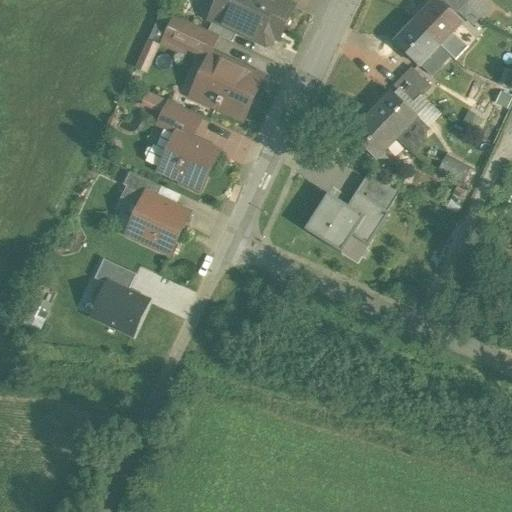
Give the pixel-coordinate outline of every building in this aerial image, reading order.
[(276,0),(237,0),(236,3),(247,8),(240,23),(279,41),(294,8),(276,0)] [(465,4),(460,0),(442,0),(457,14),(465,4)] [(460,25),(436,2),(416,24),(439,46),(460,25)] [(157,11),(145,40),(152,43),(164,14),(157,11)] [(215,36),(177,18),(165,42),(203,60),(215,36)] [(416,24),(395,45),(419,68),(439,46),(416,24)] [(465,50),(474,41),(463,30),(454,38),(465,50)] [(145,74),(157,47),(147,42),(135,69),(145,74)] [(263,80),(212,56),(195,91),(219,102),(216,108),(240,119),(258,80),(262,82),(263,80)] [(431,88),(412,69),(403,79),(422,97),(431,88)] [(422,97),(403,79),(394,87),(414,106),(422,97)] [(153,111),(158,98),(141,92),(136,105),(153,111)] [(417,118),(393,95),(373,116),(396,139),(411,123),(417,118)] [(202,118),(170,104),(159,127),(165,130),(177,135),(191,142),(202,118)] [(373,116),(352,137),(376,160),(396,139),(373,116)] [(396,139),(412,154),(425,141),(425,136),(411,123),(396,139)] [(165,130),(157,147),(148,150),(146,156),(149,165),(161,170),(177,135),(165,130)] [(191,142),(177,135),(161,170),(161,171),(181,180),(182,183),(196,190),(200,189),(202,190),(218,154),(191,142)] [(469,170),(446,157),(439,170),(462,182),(469,170)] [(163,188),(130,173),(124,187),(129,189),(145,197),(146,194),(157,199),(163,188)] [(400,193),(370,180),(360,195),(387,213),(400,193)] [(145,197),(129,189),(125,197),(123,198),(119,206),(121,212),(135,219),(145,197)] [(157,199),(146,194),(145,197),(135,219),(127,236),(170,256),(190,215),(157,199)] [(329,196),(306,231),(337,251),(353,227),(373,240),(390,214),(387,213),(360,195),(358,194),(351,204),(354,206),(352,210),(329,196)] [(124,290),(131,274),(101,261),(76,316),(131,341),(149,301),(124,290)] [(27,299),(20,329),(39,333),(46,303),(27,299)]
